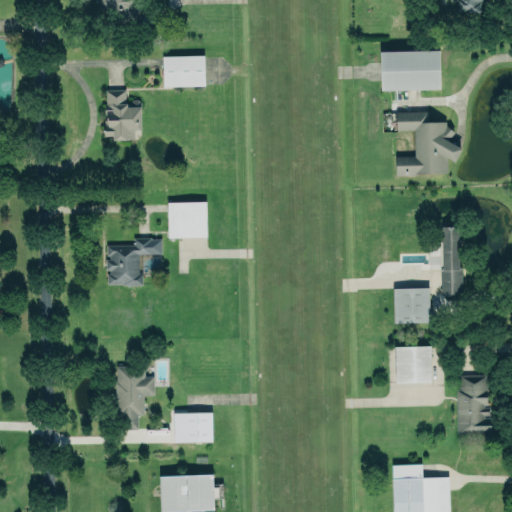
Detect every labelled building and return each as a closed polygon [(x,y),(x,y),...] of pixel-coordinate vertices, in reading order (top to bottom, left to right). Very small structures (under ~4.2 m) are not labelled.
[(100,0),(100,11),(114,11),(114,17),(130,16),(129,0),(100,0)] [(455,0),(455,11),(480,11),(480,0),(455,0)] [(380,50),(380,89),(439,88),(438,49),(380,50)] [(203,54),(161,55),(162,86),(204,85),(203,54)] [(127,138),(127,128),(140,128),(140,101),(137,98),(132,98),(129,102),(125,102),(124,88),(105,88),(105,103),(104,103),(104,110),(106,110),(106,118),(104,118),(103,135),(112,134),(112,139),(127,138)] [(395,174),(446,172),(446,159),(457,159),(457,144),(451,144),(450,128),(445,128),(445,121),(421,121),(421,110),(395,111),(395,129),(413,129),(413,155),(394,155),(395,174)] [(205,201),(166,201),(167,236),(206,236),(205,201)] [(460,292),(441,293),(440,268),(442,268),(441,225),(458,224),(459,267),(461,267),(460,292)] [(107,284),(139,284),(139,253),(160,253),(160,237),(132,237),(132,244),(105,244),(105,256),(104,256),(105,269),(107,269),(107,284)] [(392,286),(427,286),(429,319),(393,321),(392,286)] [(429,345),(394,345),(394,381),(430,381),(429,345)] [(137,428),(137,414),(143,414),(143,394),(153,393),(153,375),(144,375),(143,364),(116,365),(116,380),(115,380),(115,401),(116,400),(117,429),(137,428)] [(458,374),(459,387),(455,387),(456,433),(488,433),(487,374),(458,374)] [(172,412),(172,441),(211,440),(211,411),(172,412)] [(448,511),(447,475),(421,476),(421,463),(391,464),(391,511),(448,511)] [(158,475),(159,510),(213,509),(212,473),(158,475)]
